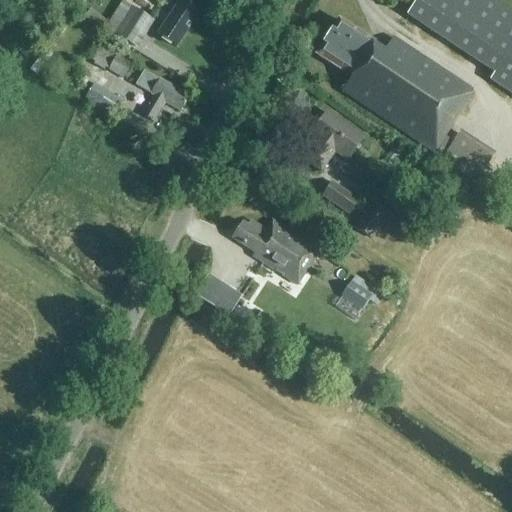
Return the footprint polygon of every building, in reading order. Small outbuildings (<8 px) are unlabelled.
[(181,2),(178,0),(167,0),(163,7),(173,13),(157,38),(176,50),(200,14),(181,1),(181,2)] [(417,0),(407,16),(495,74),(490,81),(511,95),(511,13),(492,0),(417,0)] [(149,20),(122,3),(105,29),(133,46),(149,20)] [(104,22),(90,11),(83,19),(98,30),(104,22)] [(384,54),(375,49),(373,47),(375,45),(338,21),(316,57),(351,79),(342,93),(474,181),(483,169),(441,142),(472,93),(392,40),(384,54)] [(93,63),(108,71),(117,55),(121,48),(107,40),(93,63)] [(123,80),(131,63),(117,55),(108,71),(123,80)] [(180,113),(189,99),(144,72),(135,86),(151,96),(140,116),(153,124),(165,104),(180,113)] [(114,119),(124,103),(94,85),(84,101),(114,119)] [(347,162),(362,140),(326,115),(311,137),(318,141),(305,161),(321,172),(334,153),(347,162)] [(349,217),(359,202),(332,183),(321,198),(349,217)] [(372,240),(389,215),(372,205),(356,229),(372,240)] [(265,233),(251,223),(247,228),(242,225),(232,240),(255,255),(253,259),(297,288),(319,254),(272,223),(265,233)] [(360,310),(372,296),(352,282),(341,298),(360,310)] [(233,291),(219,313),(227,318),(241,296),(233,291)]
